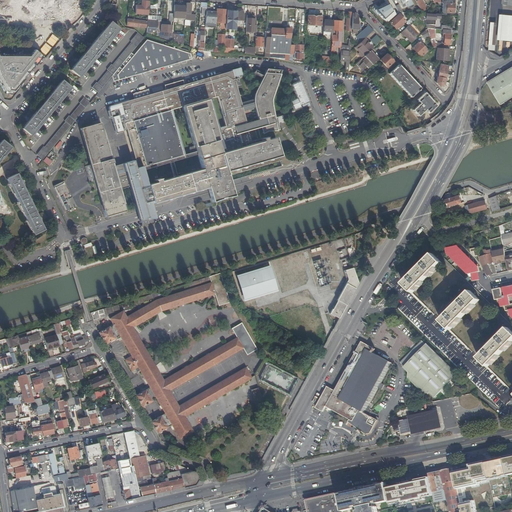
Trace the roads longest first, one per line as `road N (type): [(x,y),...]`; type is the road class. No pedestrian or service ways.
road 1 (tertiary): [(265,479),(396,246)]
road 2 (primary): [(254,498),(511,441)]
road 3 (primary): [(511,429),(265,479)]
road 4 (tertiary): [(465,0),(456,78),(439,97),(358,7)]
road 5 (residential): [(4,117),(101,0)]
road 6 (residential): [(0,454),(141,422)]
road 7 (residential): [(61,237),(4,117)]
road 8 (tertiary): [(233,0),(358,7)]
